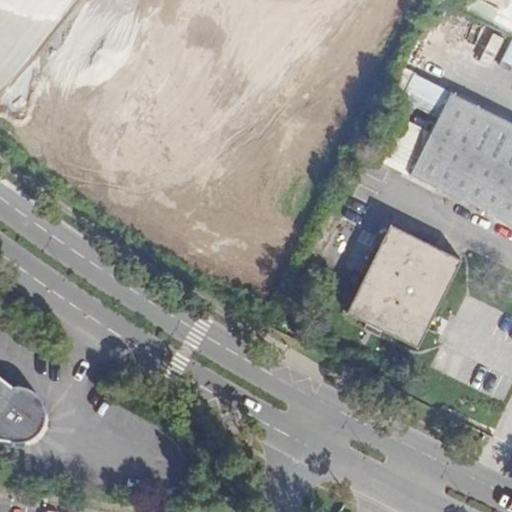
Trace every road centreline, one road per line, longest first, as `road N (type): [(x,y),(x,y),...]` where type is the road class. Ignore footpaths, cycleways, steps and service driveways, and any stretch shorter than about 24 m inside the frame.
road 1 (residential): [(511,498),(197,337),(0,203)]
road 2 (residential): [(0,237),(238,398),(456,511)]
road 3 (unknown): [(390,186),(511,254)]
